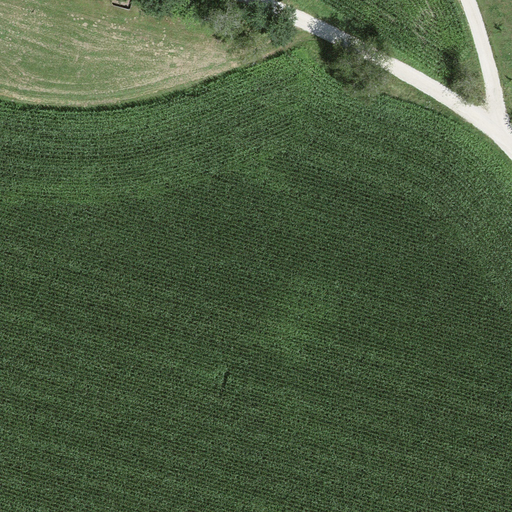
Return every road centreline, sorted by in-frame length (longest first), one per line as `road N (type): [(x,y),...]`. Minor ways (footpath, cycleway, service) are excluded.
road 1 (track): [(253,0),(444,94),(511,148)]
road 2 (track): [(467,0),(504,139)]
